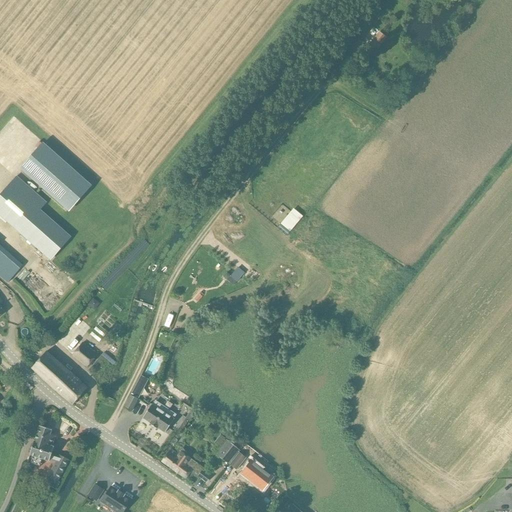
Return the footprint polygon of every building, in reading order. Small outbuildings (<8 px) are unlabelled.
[(379,33),(371,43),(377,48),(385,38),(379,33)] [(43,143),(20,169),(68,212),(92,186),(43,143)] [(0,195),(0,215),(49,260),(70,237),(41,211),(47,204),(17,177),(0,195)] [(0,277),(7,284),(22,267),(0,248),(0,277)] [(199,294),(194,299),(198,302),(203,297),(199,294)] [(82,344),(72,356),(86,367),(96,355),(82,344)] [(46,352),(32,369),(73,404),(87,388),(46,352)] [(131,395),(125,407),(132,411),(138,399),(131,395)] [(153,404),(143,418),(165,433),(174,419),(177,415),(156,400),(153,404)] [(50,435),(52,430),(40,426),(35,441),(34,440),(30,455),(55,463),(59,457),(52,454),(54,447),(52,446),(55,436),(50,435)] [(174,437),(169,443),(173,446),(178,440),(174,437)] [(217,455),(229,464),(240,450),(228,440),(217,455)] [(168,453),(163,461),(186,478),(189,473),(192,475),(192,474),(199,479),(200,477),(204,472),(206,469),(204,468),(197,463),(196,464),(195,466),(192,464),(193,462),(194,461),(194,460),(191,457),(193,454),(182,447),(179,453),(178,454),(171,449),(168,453)] [(229,463),(235,468),(237,469),(246,458),(239,452),(229,463)] [(48,477),(58,481),(69,460),(59,455),(59,457),(55,463),(48,477)] [(246,468),(242,474),(263,489),(274,474),(264,466),(261,469),(252,462),(251,462),(248,459),(243,466),(246,468)] [(34,472),(29,481),(40,486),(44,477),(34,472)] [(200,477),(204,481),(209,476),(204,472),(200,477)] [(88,496),(97,501),(104,490),(95,485),(88,496)] [(111,486),(100,502),(115,511),(124,511),(132,500),(111,486)]
